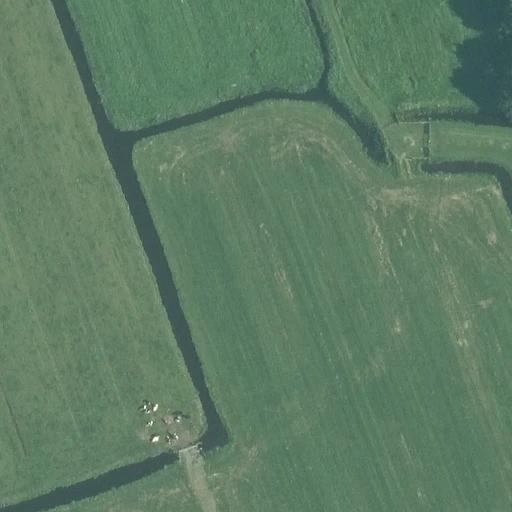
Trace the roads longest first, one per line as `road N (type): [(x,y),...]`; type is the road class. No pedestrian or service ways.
road 1 (track): [(20,0),(210,511)]
road 2 (track): [(398,148),(349,67),(325,0)]
road 3 (track): [(511,150),(398,148),(406,185)]
